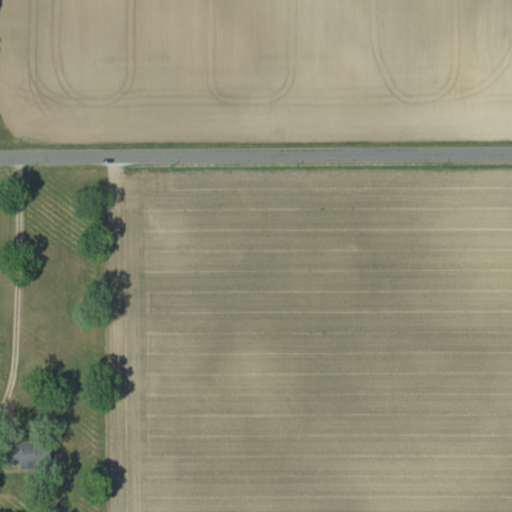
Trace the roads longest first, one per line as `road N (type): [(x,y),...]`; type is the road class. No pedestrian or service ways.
road 1 (tertiary): [(0,158),(511,154)]
road 2 (residential): [(0,296),(15,469)]
